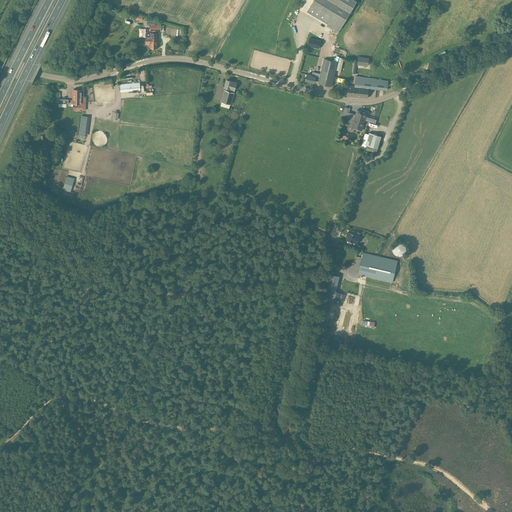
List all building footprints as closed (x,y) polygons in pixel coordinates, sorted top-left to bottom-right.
[(314,0),(307,12),(334,28),(333,30),(338,33),(357,2),(354,0),(314,0)] [(152,18),(148,18),(148,25),(149,25),(149,32),(161,32),(161,24),(155,24),(155,20),(152,20),(152,18)] [(158,36),(158,33),(153,33),(148,33),(148,36),(146,36),(146,43),(151,43),(151,48),(159,48),(159,36),(158,36)] [(321,40),(309,37),(307,45),(319,48),(321,40)] [(359,57),(358,64),(368,66),(369,58),(359,57)] [(331,89),(335,71),(338,62),(324,58),(320,74),(308,71),(306,80),(315,83),(315,81),(319,82),(318,86),(331,89)] [(357,76),(355,86),(348,86),(347,96),(367,98),(368,88),(387,91),(389,80),(357,76)] [(224,87),(228,88),(227,90),(231,92),(232,90),(234,90),(237,83),(227,80),(224,87)] [(141,90),(140,82),(120,84),(121,92),(141,90)] [(86,97),(82,97),(82,89),(73,89),(73,103),(74,103),(73,106),(81,107),(81,103),(85,104),(86,97)] [(227,90),(224,90),(221,102),(231,105),(235,93),(231,92),(227,90)] [(342,116),(350,119),(352,114),(347,112),(348,108),(345,107),(342,116)] [(357,110),(354,120),(359,122),(360,118),(365,120),(368,113),(357,110)] [(87,117),(81,116),(79,135),(85,136),(87,117)] [(363,129),(365,120),(360,118),(359,122),(354,120),(351,127),(362,131),(363,129)] [(381,136),(369,133),(365,145),(366,145),(365,149),(376,153),(378,148),(381,136)] [(74,178),(67,176),(63,187),(71,189),(74,178)] [(350,233),(349,232),(347,236),(349,237),(347,240),(347,242),(347,243),(351,244),(352,244),(352,242),(357,244),(359,240),(360,236),(356,235),(350,233)] [(400,242),(399,242),(398,242),(397,242),(396,243),(395,243),(394,244),(394,245),(393,245),(393,246),(393,247),(392,248),(392,249),(392,250),(393,251),(393,252),(394,253),(395,254),(396,255),(397,255),(397,256),(398,256),(399,256),(400,256),(401,256),(402,256),(403,255),(404,254),(405,254),(405,253),(406,252),(406,251),(406,250),(407,250),(407,249),(407,248),(406,247),(406,246),(406,245),(405,244),(404,244),(404,243),(403,243),(402,242),(401,242),(400,242)] [(398,260),(363,252),(358,275),(392,283),(398,260)] [(336,272),(331,271),(324,296),(342,302),(345,294),(336,291),(339,276),(335,275),(336,272)] [(337,325),(334,340),(341,342),(344,327),(337,325)]
